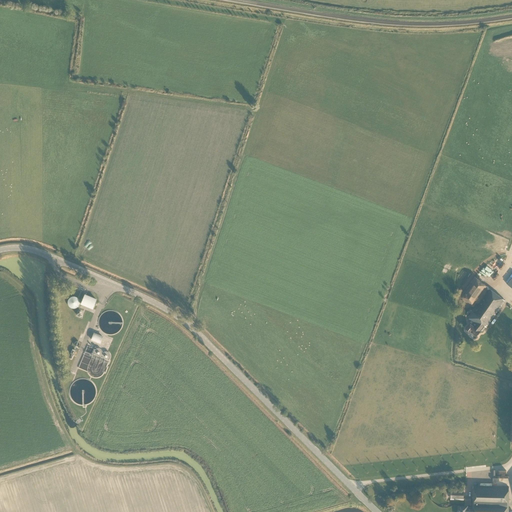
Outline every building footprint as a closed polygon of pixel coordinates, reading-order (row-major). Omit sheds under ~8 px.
[(505,301),(474,277),(460,297),(475,309),(468,318),(474,323),(472,325),(470,324),(466,329),(466,330),(469,332),(470,332),(476,336),(484,326),(486,327),(505,301)] [(96,299),(85,294),(81,304),(92,308),(96,299)] [(68,302),(68,304),(70,306),(72,308),(74,308),(76,308),(78,306),(80,304),(80,302),(80,300),(78,298),(76,296),(74,296),(72,296),(70,298),(68,300),(68,302)] [(92,339),(99,343),(102,336),(94,333),(92,339)] [(99,348),(98,348),(96,348),(95,349),(94,350),(93,353),(109,360),(110,356),(110,354),(109,353),(108,352),(107,351),(105,351),(103,352),(102,351),(102,350),(101,349),(99,348)] [(508,511),(509,487),(473,486),(472,507),(467,507),(467,506),(460,506),(459,511),(508,511)]
